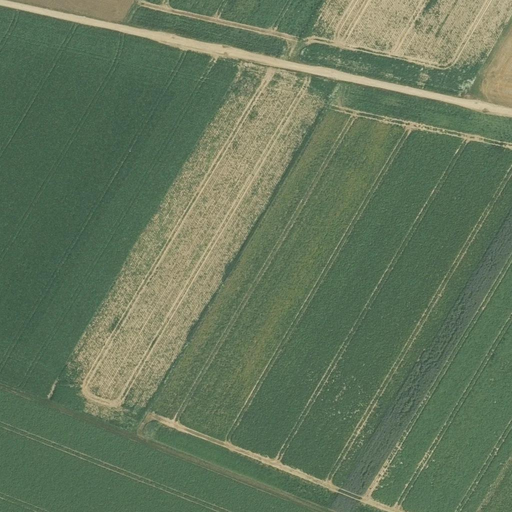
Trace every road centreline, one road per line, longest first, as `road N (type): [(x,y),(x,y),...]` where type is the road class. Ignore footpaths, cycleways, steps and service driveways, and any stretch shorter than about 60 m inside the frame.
road 1 (track): [(511,112),(0,1)]
road 2 (track): [(0,384),(326,511)]
